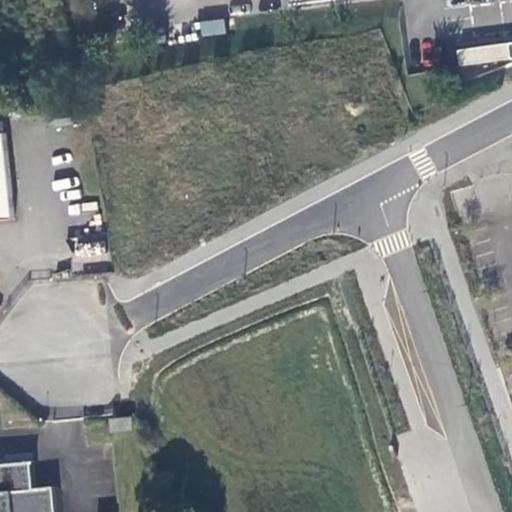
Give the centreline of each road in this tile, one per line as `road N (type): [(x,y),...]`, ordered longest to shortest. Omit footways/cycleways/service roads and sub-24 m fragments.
road 1 (unclassified): [(0,350),(103,328),(377,186)]
road 2 (residential): [(486,511),(377,186)]
road 3 (unclassified): [(511,116),(377,186)]
